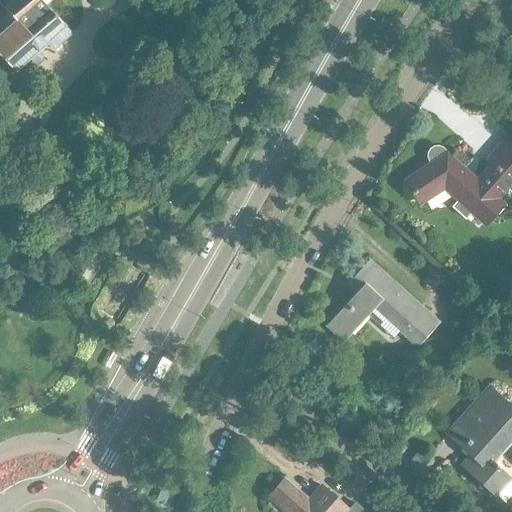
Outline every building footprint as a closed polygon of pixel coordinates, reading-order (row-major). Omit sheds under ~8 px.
[(10,0),(4,7),(13,18),(0,30),(0,54),(15,70),(16,70),(22,76),(24,76),(43,59),(43,57),(37,50),(46,41),(52,48),(55,48),(70,33),(70,31),(64,24),(46,4),(50,0),(10,0)] [(431,164),(404,181),(420,205),(426,201),(431,209),(450,196),(485,227),(506,204),(499,198),(510,186),(511,187),(511,141),(509,138),(507,137),(487,160),(491,163),(476,181),(446,154),(445,154),(443,151),(442,150),(441,149),(440,148),(439,148),(438,147),(437,147),(436,147),(435,147),(434,147),(433,147),(433,148),(432,148),(431,148),(430,149),(429,150),(429,151),(428,151),(428,152),(427,152),(427,153),(427,154),(427,155),(427,156),(427,157),(427,158),(428,159),(428,160),(431,164)] [(79,279),(88,284),(100,264),(92,258),(79,279)] [(363,283),(326,325),(344,341),(366,315),(392,338),(399,331),(417,347),(438,323),(420,306),(367,260),(354,275),(363,283)] [(461,415),(446,434),(478,462),(470,472),(496,494),(505,502),(511,493),(511,481),(509,479),(510,477),(499,467),(500,467),(497,464),(496,465),(492,461),(511,438),(511,407),(490,388),(465,418),(461,415)] [(307,501),(283,479),(268,496),(281,508),(284,505),(292,511),(364,511),(355,503),(348,510),(320,486),(320,487),(316,491),(316,493),(312,499),(309,499),(307,501)]
